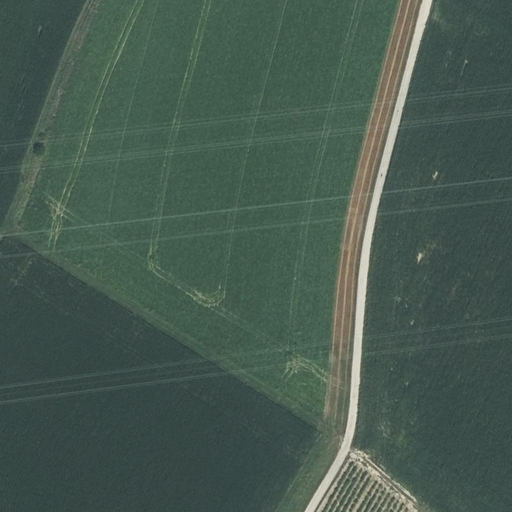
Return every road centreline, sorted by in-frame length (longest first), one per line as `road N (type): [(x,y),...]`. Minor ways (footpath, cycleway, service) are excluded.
road 1 (track): [(310,511),(350,429),(369,243),(427,0)]
road 2 (track): [(6,231),(345,445),(423,511)]
road 3 (track): [(99,0),(0,241)]
